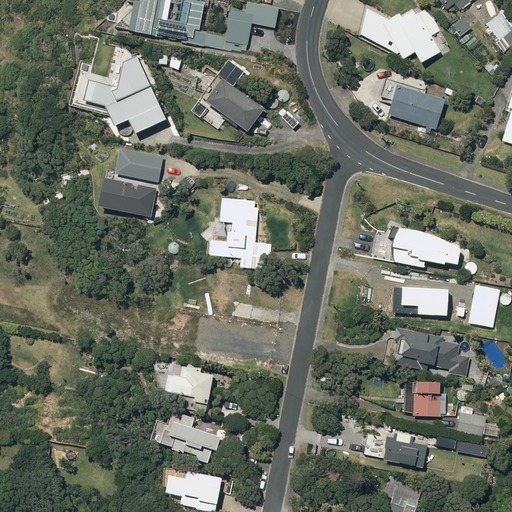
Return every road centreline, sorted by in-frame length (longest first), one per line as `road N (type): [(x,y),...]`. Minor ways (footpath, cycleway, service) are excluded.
road 1 (residential): [(270,511),(336,173),(352,141)]
road 2 (residential): [(511,206),(389,165),(352,141)]
road 3 (residential): [(352,141),(325,108),(308,66),(316,0)]
